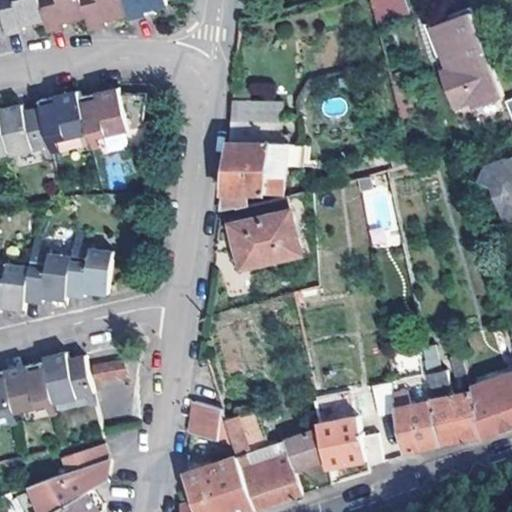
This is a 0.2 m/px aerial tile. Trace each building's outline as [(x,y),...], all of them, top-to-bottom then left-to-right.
[(0,0),(0,44),(14,41),(13,37),(4,0),(0,0)] [(4,0),(13,37),(30,34),(29,29),(35,28),(51,24),(46,0),(4,0)] [(46,0),(51,24),(53,33),(73,29),(73,24),(78,23),(94,19),(89,0),(46,0)] [(89,0),(94,19),(96,30),(117,26),(116,21),(121,20),(136,17),(132,0),(89,0)] [(132,0),(136,17),(137,21),(155,18),(154,13),(160,12),(176,8),(173,0),(132,0)] [(405,0),(370,0),(374,22),(408,15),(405,0)] [(438,55),(445,52),(435,26),(472,11),(469,4),(426,21),(438,55)] [(451,67),(447,80),(457,107),(472,102),(475,108),(505,97),(472,11),(435,26),(445,52),(451,50),(456,65),(451,67)] [(107,90),(85,95),(94,133),(94,137),(102,136),(132,130),(158,123),(159,120),(149,122),(151,93),(125,93),(124,87),(107,90)] [(94,133),(85,95),(84,90),(67,94),(47,97),(49,106),(56,141),(64,139),(94,133)] [(237,95),(236,107),(250,105),(249,94),(237,95)] [(56,141),(49,106),(31,110),(29,101),(24,102),(7,106),(16,152),(17,154),(47,148),(57,146),(56,141)] [(225,196),(222,213),(246,208),(286,199),(292,144),(282,144),(285,102),(250,105),(236,107),(230,161),(225,196)] [(0,155),(16,152),(7,106),(7,104),(0,105),(0,155)] [(94,137),(97,149),(105,148),(102,136),(94,137)] [(64,139),(56,141),(57,146),(58,152),(65,151),(64,139)] [(57,146),(47,148),(49,159),(59,157),(58,152),(57,146)] [(495,189),(503,209),(511,233),(511,232),(511,157),(486,168),(480,182),(487,185),(495,189)] [(390,177),(363,180),(370,248),(397,245),(390,177)] [(493,205),(503,209),(495,189),(487,185),(493,205)] [(286,199),(246,208),(247,210),(238,212),(240,225),(234,226),(244,272),(304,258),(294,214),(293,214),(290,198),(286,199)] [(80,235),(79,245),(87,246),(89,236),(80,235)] [(47,240),(39,238),(37,250),(46,250),(47,240)] [(98,248),(87,246),(79,245),(77,258),(72,292),(91,294),(92,288),(96,289),(114,292),(120,256),(97,253),(98,248)] [(56,295),(71,297),(72,292),(77,258),(56,255),(56,252),(46,250),(37,250),(35,269),(31,298),(51,301),(52,294),(56,295)] [(11,306),(30,309),(31,298),(35,269),(13,266),(13,261),(3,260),(0,259),(0,310),(6,312),(7,306),(11,306)] [(511,296),(500,301),(509,328),(511,326),(511,296)] [(473,340),(463,343),(474,384),(483,380),(473,340)] [(437,345),(427,349),(435,395),(444,392),(441,374),(437,345)] [(91,359),(75,363),(74,358),(73,353),(47,359),(48,365),(58,406),(91,398),(99,396),(97,386),(93,369),(91,359)] [(93,369),(97,386),(132,379),(129,362),(93,369)] [(58,406),(48,365),(28,370),(10,374),(19,414),(50,407),(58,406)] [(487,435),(476,391),(456,396),(450,372),(441,374),(444,392),(435,395),(436,400),(444,445),(480,436),(487,435)] [(511,426),(511,372),(474,385),(476,391),(487,435),(511,426)] [(19,414),(10,374),(0,375),(0,418),(11,416),(19,414)] [(379,386),(380,392),(397,389),(396,383),(379,386)] [(397,389),(380,392),(384,415),(401,413),(400,408),(397,389)] [(102,408),(99,396),(91,398),(93,409),(102,408)] [(355,397),(320,403),(324,421),(358,415),(355,397)] [(401,413),(406,453),(411,452),(444,445),(436,400),(400,408),(401,413)] [(193,436),(238,445),(230,420),(227,411),(198,403),(193,436)] [(58,406),(50,407),(52,419),(60,417),(58,406)] [(19,414),(11,416),(13,427),(21,426),(19,414)] [(331,458),(333,466),(370,460),(372,467),(387,462),(382,433),(367,435),(363,414),(358,415),(324,421),(325,428),(330,454),(331,458)] [(242,416),(230,420),(238,445),(243,457),(260,510),(307,494),(299,470),(311,466),(310,461),(330,454),(325,428),(254,452),(242,416)] [(115,459),(109,444),(79,455),(85,469),(115,459)] [(310,461),(311,466),(331,458),(330,454),(310,461)] [(188,476),(196,500),(183,505),(183,511),(253,511),(260,510),(243,457),(188,476)] [(37,486),(46,511),(58,511),(95,492),(102,487),(115,480),(115,459),(85,469),(37,486)] [(105,508),(107,511),(109,511),(111,511),(112,503),(102,487),(95,492),(105,508)] [(107,511),(105,508),(95,492),(58,511),(107,511)]
